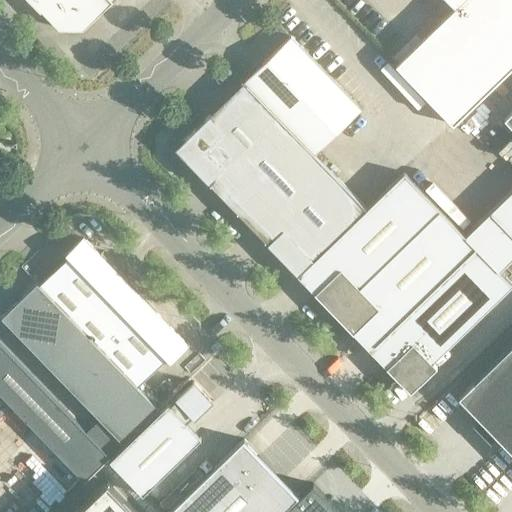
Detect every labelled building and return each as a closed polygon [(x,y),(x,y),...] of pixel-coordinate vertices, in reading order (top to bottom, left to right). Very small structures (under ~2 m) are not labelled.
[(83,29),(112,0),(29,0),(40,11),(41,10),(59,28),(83,29)] [(511,0),(447,0),(450,3),(451,3),(455,7),(395,65),(453,124),(511,66),(511,0)] [(249,87),(314,154),(360,109),(290,36),(243,81),(249,87)] [(297,275),(302,270),(366,209),(314,154),(249,87),(243,81),(242,80),(241,80),(242,82),(175,148),(297,275)] [(333,312),(440,210),(404,172),(366,209),(302,270),(319,287),(314,292),(333,312)] [(498,271),(499,271),(511,257),(511,189),(464,235),(498,271)] [(440,210),(333,312),(353,332),(358,328),(391,362),(386,367),(401,382),(410,392),(419,383),(436,366),(432,362),(511,284),(499,271),(498,271),(464,235),(440,210)] [(39,285),(137,387),(168,357),(170,359),(186,344),(83,237),(67,253),(69,255),(39,285)] [(159,409),(137,387),(39,285),(36,283),(0,317),(123,444),(159,409)] [(110,456),(0,342),(0,394),(84,481),(110,456)] [(511,344),(458,396),(511,452),(511,344)] [(201,438),(186,422),(210,399),(193,381),(169,405),(168,403),(109,460),(142,494),(201,438)] [(244,438),(167,511),(282,511),(299,496),(244,438)] [(74,511),(136,511),(107,481),(74,511)] [(340,511),(312,483),(282,511),(340,511)]
